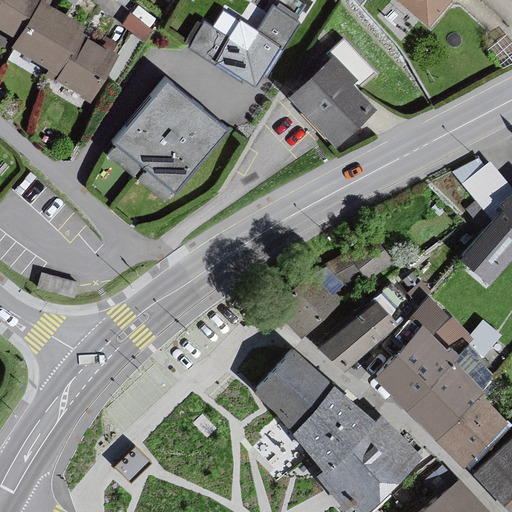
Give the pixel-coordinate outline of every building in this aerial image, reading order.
[(0,0),(0,23),(18,34),(37,0),(40,0),(47,4),(48,0),(0,0)] [(83,24),(47,4),(40,0),(37,0),(18,34),(12,45),(49,66),(45,73),(53,77),(79,32),(83,24)] [(199,22),(185,42),(255,87),(309,4),(303,0),(277,0),(257,32),(238,21),(228,36),(204,21),(202,24),(199,22)] [(401,0),(428,23),(447,0),(401,0)] [(249,3),(243,16),(260,23),(266,10),(249,3)] [(158,19),(134,4),(120,26),(143,42),(158,19)] [(115,52),(79,32),(53,77),(89,98),(115,52)] [(333,56),(291,94),(334,142),(371,109),(348,83),(353,79),(333,56)] [(225,127),(165,78),(113,141),(116,144),(108,153),(133,172),(141,163),(147,168),(138,178),(162,198),(171,187),(174,190),(225,127)] [(511,189),(488,159),(482,164),(477,157),(453,170),(496,219),(506,210),(500,205),(511,193),(511,189)] [(511,193),(500,205),(506,210),(511,216),(511,193)] [(511,255),(511,216),(506,210),(496,219),(462,253),(488,279),(511,255)] [(391,259),(377,240),(352,259),(362,272),(367,278),(391,259)] [(346,284),(362,272),(352,259),(346,250),(330,263),(346,284)] [(307,274),(275,305),(300,332),(333,301),(307,274)] [(424,327),(376,376),(406,405),(451,358),(471,338),(448,315),(429,297),(412,316),(424,327)] [(374,299),(322,346),(341,367),(393,320),(374,299)] [(257,387),(280,415),(293,433),(335,386),(293,349),(257,387)] [(451,358),(406,405),(436,434),(477,392),(482,387),(451,358)] [(310,455),(323,467),(374,421),(335,386),(293,433),(310,455)] [(504,418),(477,392),(436,434),(463,460),(504,418)] [(419,457),(381,415),(374,421),(323,467),(316,473),(346,506),(352,501),(360,510),(419,457)] [(511,511),(511,437),(473,471),(510,511),(511,511)] [(132,443),(112,464),(129,481),(150,460),(132,443)] [(486,511),(459,481),(419,511),(486,511)]
